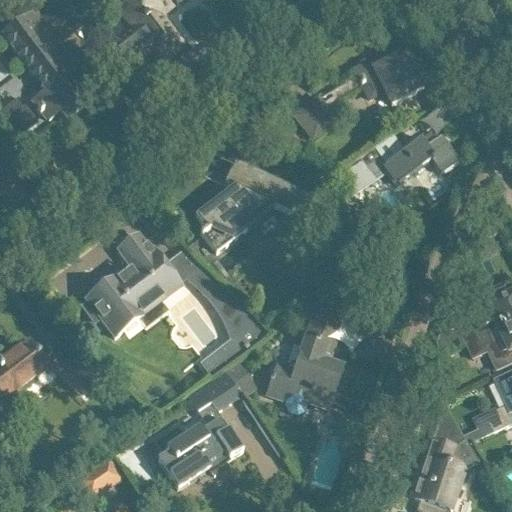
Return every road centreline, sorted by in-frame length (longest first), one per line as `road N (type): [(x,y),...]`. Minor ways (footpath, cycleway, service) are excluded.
road 1 (residential): [(0,274),(360,0)]
road 2 (residential): [(355,511),(458,222),(511,166)]
road 3 (secondary): [(511,162),(435,0)]
